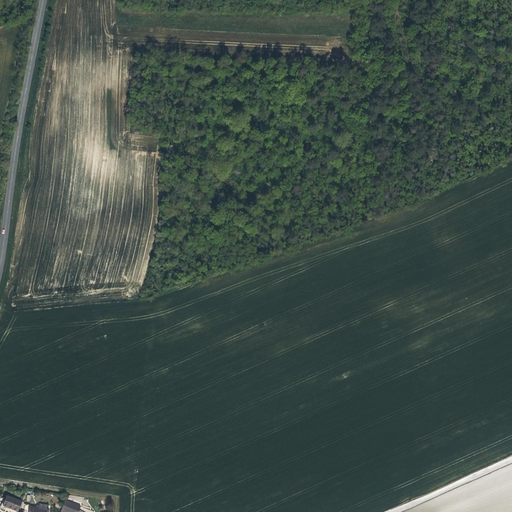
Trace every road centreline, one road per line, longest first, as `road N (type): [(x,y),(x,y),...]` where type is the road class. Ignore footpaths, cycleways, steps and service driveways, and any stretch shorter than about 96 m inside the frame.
road 1 (tertiary): [(43,0),(0,264)]
road 2 (track): [(511,455),(389,511)]
